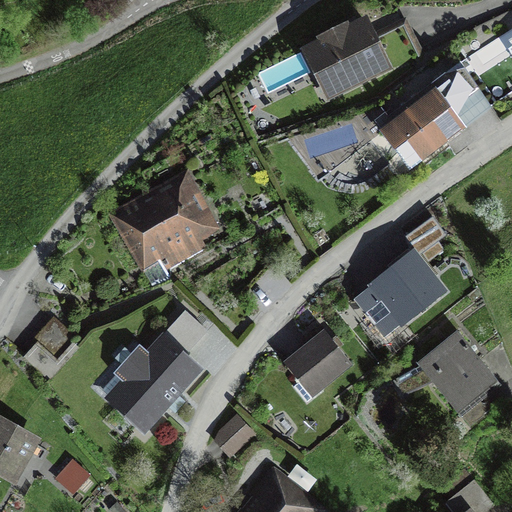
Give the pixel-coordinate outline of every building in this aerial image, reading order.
[(368,20),(299,55),(324,104),(393,70),(368,20)] [(433,97),(377,142),(413,185),(468,140),(433,97)] [(194,178),(112,223),(145,283),(227,238),(194,178)] [(446,293),(412,253),(354,302),(387,342),(446,293)] [(205,371),(160,327),(92,397),(138,441),(205,371)] [(353,372),(323,335),(285,366),(314,403),(353,372)] [(496,388),(455,339),(412,375),(453,424),(496,388)] [(251,437),(237,422),(212,444),(226,460),(251,437)] [(43,446),(0,423),(0,481),(18,492),(43,446)] [(70,459),(48,480),(65,497),(86,475),(70,459)] [(323,511),(275,473),(244,511),(323,511)] [(448,511),(492,511),(475,488),(446,509),(448,511)]
